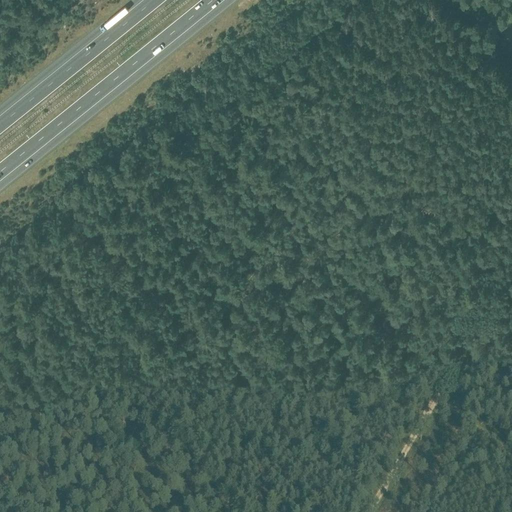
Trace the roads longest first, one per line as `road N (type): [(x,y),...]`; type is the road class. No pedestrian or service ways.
road 1 (motorway): [(0,183),(221,0)]
road 2 (motorway): [(149,0),(0,120)]
road 3 (track): [(511,270),(433,399)]
road 4 (track): [(367,511),(433,399)]
